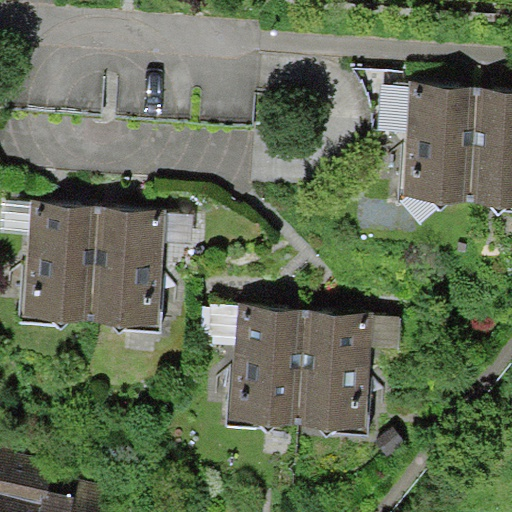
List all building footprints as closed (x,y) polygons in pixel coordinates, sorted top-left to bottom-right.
[(385,193),(430,197),(446,184),(459,186),(469,78),(414,73),(412,93),(401,102),(398,137),(389,144),(385,193)] [(476,187),(488,201),(511,203),(511,81),(469,78),(459,186),(476,187)] [(7,311),(53,315),(66,304),(81,305),(91,196),(36,191),(34,210),(23,219),(20,255),(12,262),(7,311)] [(97,306),(111,322),(154,326),(159,270),(151,260),(153,237),(148,230),(150,202),(91,196),(81,305),(97,306)] [(216,412),(262,417),(276,405),(290,407),(300,298),(245,293),(243,312),(233,321),(229,356),(221,363),(216,412)] [(305,408),(318,424),(362,428),(367,371),(359,361),(361,338),(355,332),(358,303),(300,298),(290,407),(305,408)] [(0,511),(98,511),(102,498),(35,483),(39,470),(1,461),(4,448),(0,446),(0,511)]
